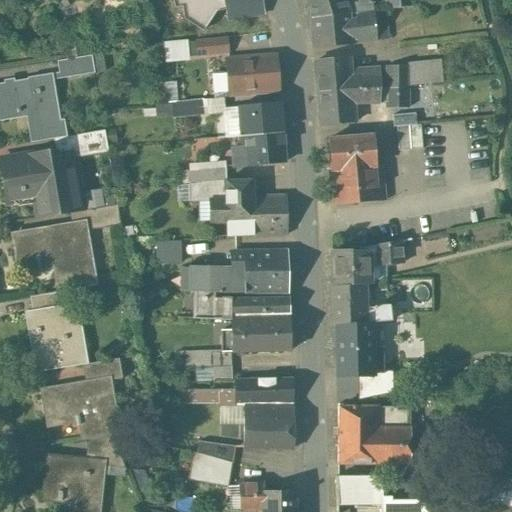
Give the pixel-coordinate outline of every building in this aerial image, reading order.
[(204,0),(173,0),(175,9),(205,4),(204,0)] [(261,0),(204,0),(205,4),(223,1),(227,20),(264,13),(261,0)] [(305,0),(312,18),(346,14),(343,0),(305,0)] [(370,0),(343,0),(346,14),(373,11),(370,0)] [(408,0),(388,0),(389,9),(409,6),(408,0)] [(384,10),(373,11),(376,41),(387,40),(385,20),(384,10)] [(373,11),(346,14),(352,44),(376,41),(373,11)] [(346,14),(312,18),(314,48),(352,44),(346,14)] [(226,38),(187,43),(188,57),(228,53),(226,38)] [(275,55),(226,59),(229,97),(277,92),(278,92),(275,55)] [(91,56),(56,62),(59,79),(94,73),(91,56)] [(348,59),(315,62),(318,93),(351,91),(379,89),(380,89),(378,69),(349,72),(348,59)] [(431,62),(407,64),(407,66),(408,66),(408,86),(431,84),(431,62)] [(407,66),(386,66),(386,88),(387,88),(408,86),(408,66),(407,66)] [(51,74),(26,78),(27,80),(0,84),(0,116),(25,113),(30,143),(54,139),(66,137),(63,120),(59,121),(51,74)] [(178,81),(167,81),(166,102),(177,102),(178,81)] [(380,89),(379,89),(379,103),(387,103),(387,88),(386,88),(380,89)] [(379,89),(351,91),(352,104),(379,103),(379,89)] [(351,91),(318,93),(320,124),(353,121),(352,104),(351,91)] [(279,104),(238,107),(240,137),(281,133),(279,104)] [(238,107),(215,110),(217,139),(240,137),(238,107)] [(414,113),(392,115),(393,127),(396,127),(408,126),(415,125),(414,113)] [(415,125),(408,126),(410,150),(422,149),(420,125),(415,125)] [(408,126),(396,127),(398,151),(410,150),(408,126)] [(66,137),(54,139),(56,151),(77,147),(79,156),(107,151),(104,130),(66,137)] [(281,133),(240,137),(241,147),(233,148),(234,166),(243,166),(284,162),(281,133)] [(373,136),(327,139),(330,171),(332,185),(334,185),(336,205),(384,201),(382,176),(376,176),(373,136)] [(218,149),(194,150),(195,166),(219,165),(218,149)] [(70,156),(50,159),(49,152),(0,160),(0,165),(5,196),(35,191),(39,218),(70,213),(79,212),(70,156)] [(225,168),(176,171),(176,186),(188,184),(226,180),(225,168)] [(226,180),(188,184),(189,202),(212,201),(212,198),(226,198),(226,197),(226,180)] [(103,187),(87,190),(90,207),(106,204),(103,187)] [(285,195),(226,197),(226,198),(212,198),(212,201),(213,222),(226,222),(227,236),(253,235),(253,236),(287,235),(285,195)] [(79,212),(70,213),(72,225),(13,235),(19,271),(21,271),(21,269),(38,266),(39,272),(42,271),(41,266),(54,263),(59,292),(65,291),(94,286),(86,232),(120,226),(117,205),(79,212)] [(447,232),(435,236),(440,253),(452,249),(447,232)] [(179,241),(156,242),(157,264),(180,263),(179,241)] [(400,241),(376,247),(375,251),(368,251),(368,268),(376,265),(401,263),(400,241)] [(287,251),(235,252),(236,265),(237,274),(225,274),(225,294),(286,292),(286,293),(288,293),(287,251)] [(368,251),(332,251),(333,285),(363,283),(368,283),(368,268),(368,251)] [(236,265),(189,268),(189,292),(225,294),(225,274),(237,274),(236,265)] [(333,285),(330,285),(331,325),(335,325),(364,322),(364,308),(363,283),(333,285)] [(461,283),(428,291),(431,301),(452,296),(454,306),(466,303),(461,283)] [(59,292),(31,297),(34,313),(27,314),(36,373),(82,365),(86,364),(80,333),(74,334),(69,307),(68,307),(65,291),(59,292)] [(214,298),(194,297),(193,319),(214,320),(214,298)] [(231,298),(214,298),(214,320),(230,320),(230,299),(231,299),(231,298)] [(231,299),(230,299),(230,320),(289,320),(288,298),(231,299)] [(389,306),(364,308),(364,322),(374,322),(390,320),(389,306)] [(230,320),(230,330),(231,352),(290,350),(289,320),(230,320)] [(364,322),(335,325),(337,373),(376,371),(376,370),(375,370),(374,355),(375,355),(372,355),(370,323),(374,322),(364,322)] [(230,330),(220,330),(221,351),(221,352),(230,352),(231,352),(230,330)] [(221,351),(178,352),(178,369),(214,367),(231,366),(230,352),(221,352),(221,351)] [(86,364),(82,365),(85,381),(110,376),(111,380),(121,378),(118,359),(86,364)] [(231,366),(214,367),(214,381),(231,380),(231,366)] [(85,381),(39,389),(46,429),(75,423),(76,427),(78,426),(80,440),(87,440),(112,437),(120,436),(111,380),(110,376),(85,381)] [(291,378),(235,380),(235,390),(236,403),(284,402),(284,403),(291,402),(291,378)] [(376,383),(355,384),(356,400),(377,396),(376,383)] [(235,390),(179,391),(179,404),(236,403),(235,390)] [(292,406),(243,405),(243,448),(293,448),(292,406)] [(410,406),(337,406),(337,463),(409,463),(410,406)] [(112,437),(87,440),(85,460),(103,462),(102,465),(125,470),(112,437)] [(234,446),(199,441),(196,453),(232,463),(234,446)] [(196,453),(193,452),(191,462),(196,463),(193,481),(227,487),(232,463),(196,453)] [(85,460),(47,456),(43,495),(57,497),(57,501),(61,502),(61,497),(75,499),(73,511),(97,511),(102,465),(103,462),(85,460)] [(380,476),(336,476),(336,505),(381,504),(380,498),(380,476)] [(427,499),(390,500),(390,497),(380,498),(381,504),(380,511),(511,511),(511,476),(427,490),(427,499)] [(293,511),(294,492),(264,492),(263,483),(239,485),(240,511),(249,511),(253,511),(293,511)]
